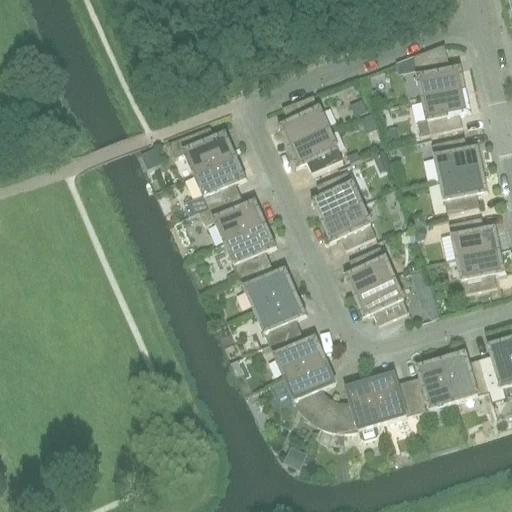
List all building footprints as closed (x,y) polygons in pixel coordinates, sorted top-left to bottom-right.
[(465,95),(460,73),(451,75),(445,49),(414,61),(423,104),(465,95)] [(460,119),(470,117),(465,95),(423,104),(427,124),(418,126),(421,141),(430,139),(463,132),(460,119)] [(329,134),(314,100),(283,112),(289,127),(281,131),(290,152),(329,134)] [(235,161),(225,138),(216,143),(211,131),(169,148),(176,163),(185,158),(194,179),(235,161)] [(344,167),(329,134),(290,152),(299,172),(308,168),(313,180),(344,167)] [(482,175),(478,153),(468,155),(465,142),(432,149),(440,184),(482,175)] [(357,155),(347,159),(351,167),(361,163),(357,155)] [(194,179),(203,199),(184,208),(190,222),(200,217),(241,200),(236,188),(246,184),(235,161),(194,179)] [(478,199),(487,197),(482,175),(440,184),(448,219),(480,212),(478,199)] [(362,209),(348,176),(317,190),(322,202),(313,206),(323,226),(362,209)] [(266,229),(255,206),(246,211),(241,200),(200,217),(206,231),(215,226),(225,247),(266,229)] [(377,242),(362,209),(323,226),(332,247),(341,243),(346,255),(377,242)] [(418,216),(410,219),(414,231),(426,227),(424,220),(418,216)] [(500,255),(495,233),(485,235),(483,222),(450,229),(457,264),(500,255)] [(271,268),(266,256),(276,252),(266,229),(225,247),(237,276),(240,281),(271,268)] [(425,230),(413,234),(417,244),(423,242),(427,236),(425,230)] [(439,269),(453,268),(451,246),(438,247),(439,269)] [(395,284),(381,251),(350,265),(355,277),(346,281),(356,301),(395,284)] [(495,279),(504,277),(500,255),(457,264),(465,299),(498,292),(495,279)] [(296,297),(286,274),(276,279),(271,268),(240,281),(255,315),(256,315),(296,297)] [(237,276),(227,280),(230,286),(240,281),(237,276)] [(423,276),(412,279),(415,287),(426,283),(423,276)] [(410,317),(395,284),(356,301),(365,322),(374,318),(379,330),(408,317),(410,317)] [(301,336),(296,324),(306,320),(296,297),(256,315),(255,315),(270,349),(275,347),(301,336)] [(433,302),(420,307),(425,321),(439,316),(433,302)] [(378,342),(397,337),(395,328),(375,334),(378,342)] [(326,365),(316,342),(306,347),(301,336),(275,347),(270,349),(285,384),(292,380),(326,365)] [(511,390),(511,343),(489,350),(492,360),(480,364),(490,397),(494,411),(503,409),(507,403),(504,393),(511,390)] [(454,407),(490,397),(480,364),(469,367),(466,357),(442,365),(454,407)] [(325,398),(323,394),(336,388),(326,365),(292,380),(285,384),(295,406),(298,411),(301,416),(305,421),(307,423),(310,426),(315,429),(318,431),(322,433),(326,424),(334,405),(331,403),(327,400),(325,398)] [(419,418),(454,407),(442,365),(418,372),(421,382),(409,385),(419,418)] [(383,429),(419,418),(409,385),(397,389),(394,379),(370,386),(383,429)] [(377,431),(383,429),(370,386),(346,393),(350,407),(346,407),(342,407),(338,406),(334,405),(326,424),(322,433),(327,435),(331,436),(336,437),(340,438),(344,438),(350,438),(355,437),(359,436),(361,443),(365,444),(377,441),(378,437),(377,431)]
